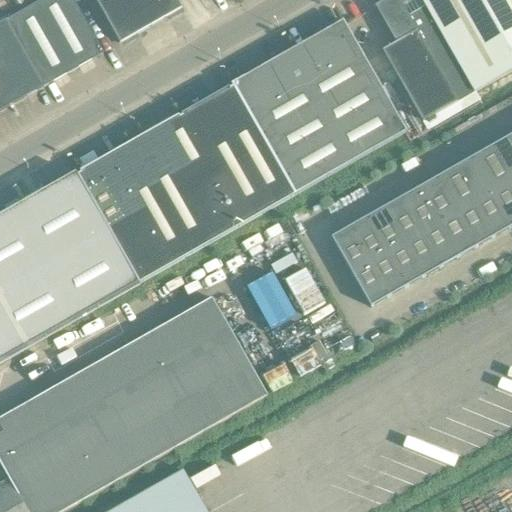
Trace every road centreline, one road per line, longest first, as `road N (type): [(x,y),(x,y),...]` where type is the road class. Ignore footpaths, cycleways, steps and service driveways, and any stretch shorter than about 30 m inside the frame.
road 1 (unclassified): [(511,120),(313,230),(367,325),(511,244)]
road 2 (unclassified): [(0,170),(300,0)]
